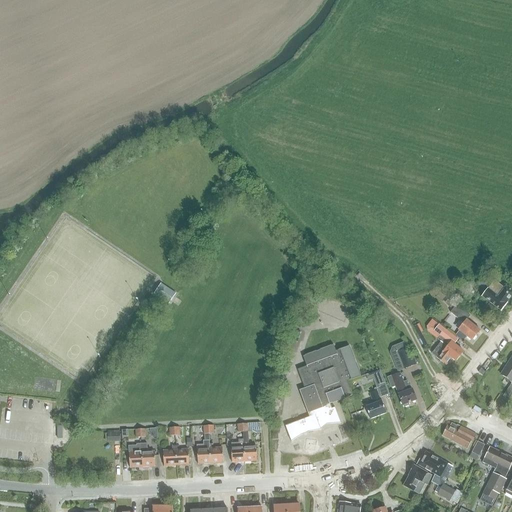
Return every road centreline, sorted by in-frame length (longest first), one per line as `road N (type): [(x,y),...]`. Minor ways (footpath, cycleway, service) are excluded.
road 1 (tertiary): [(48,489),(320,479)]
road 2 (unclassified): [(320,479),(401,449),(448,402)]
